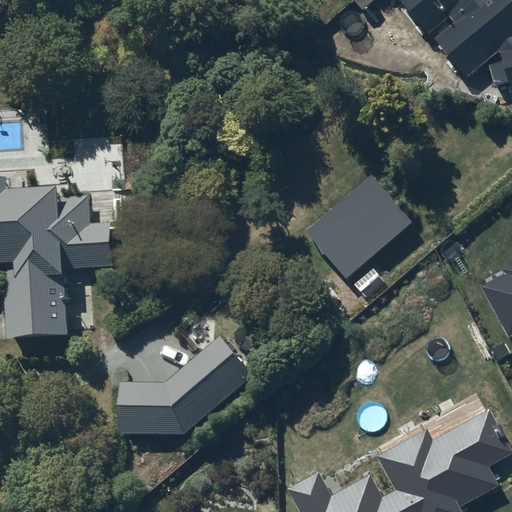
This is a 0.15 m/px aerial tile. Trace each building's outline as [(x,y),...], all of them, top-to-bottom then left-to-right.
[(305,234),(344,280),(410,224),(371,178),(305,234)] [(74,347),(74,291),(78,291),(78,271),(117,271),(117,229),(97,229),(97,205),(71,205),(71,208),(23,208),(23,201),(0,201),(0,280),(17,281),(17,347),(74,347)] [(511,265),(481,281),(511,339),(511,338),(511,265)] [(258,383),(224,345),(173,390),(131,390),(131,442),(192,442),(258,383)] [(485,409),(427,443),(421,432),(376,458),(390,483),(377,490),(367,473),(331,494),(318,471),(285,490),(298,511),(457,511),(457,510),(497,487),(487,468),(511,454),(485,409)]
